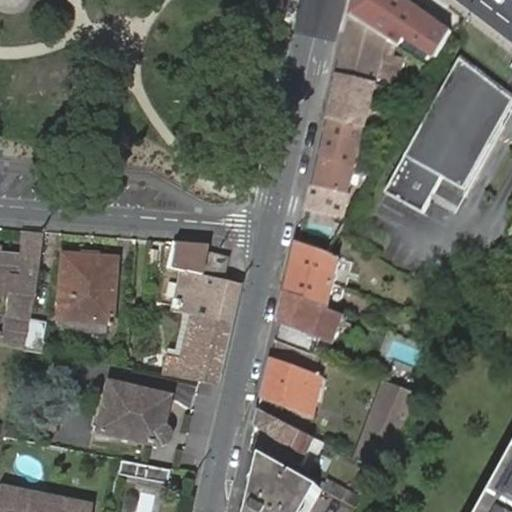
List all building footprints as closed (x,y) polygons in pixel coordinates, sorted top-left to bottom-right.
[(404,41),(424,11),(407,0),(353,0),(350,17),(396,46),(400,49),(404,41)] [(435,62),(452,31),(424,11),(404,41),(435,62)] [(396,46),(350,17),(338,75),(377,85),(380,73),(400,78),(404,62),(393,59),(396,46)] [(511,102),(511,98),(460,59),(385,193),(422,213),(442,177),(463,189),(511,102)] [(420,87),(426,76),(421,73),(415,84),(420,87)] [(338,75),(327,121),(365,130),(366,131),(377,85),(338,75)] [(387,134),(394,137),(398,131),(408,112),(399,107),(389,127),(390,127),(387,134)] [(374,133),(383,135),(388,120),(378,118),(374,133)] [(318,162),(355,171),(365,130),(327,121),(318,162)] [(312,186),(360,198),(361,196),(349,194),(355,171),(318,162),(312,186)] [(328,256),(340,235),(347,221),(360,198),(312,186),(306,212),(299,244),(328,256)] [(23,230),(22,255),(21,265),(37,266),(43,232),(23,230)] [(204,245),(172,243),(167,268),(183,272),(197,275),(204,245)] [(292,269),(335,285),(341,260),(328,256),(299,244),(292,269)] [(0,344),(22,349),(27,319),(27,317),(37,266),(21,265),(22,255),(0,253),(0,294),(9,295),(6,314),(2,335),(0,334),(0,344)] [(206,253),(201,273),(221,278),(226,258),(206,253)] [(60,319),(105,323),(108,323),(114,259),(61,254),(56,318),(60,319)] [(326,309),(329,310),(335,285),(292,269),(287,294),(326,309)] [(190,316),(228,324),(238,285),(230,283),(197,275),(183,272),(181,280),(173,312),(182,314),(190,316)] [(287,294),(279,324),(316,338),(319,329),(322,319),(326,309),(287,294)] [(329,310),(326,309),(322,319),(319,329),(316,338),(333,345),(344,316),(338,313),(335,312),(330,311),(329,310)] [(182,314),(172,356),(179,358),(190,316),(182,314)] [(162,375),(199,382),(214,385),(228,324),(190,316),(179,358),(172,356),(167,355),(162,375)] [(22,349),(22,350),(48,355),(51,343),(41,341),(45,322),(27,319),(22,349)] [(104,335),(105,323),(60,319),(58,331),(104,335)] [(279,348),(276,361),(310,368),(312,356),(279,348)] [(271,359),(262,399),(313,420),(317,402),(320,390),(322,378),(271,359)] [(154,449),(156,443),(157,443),(158,443),(159,443),(160,442),(161,442),(162,441),(163,441),(165,431),(165,430),(164,429),(164,428),(163,428),(162,427),(161,426),(160,426),(159,426),(159,423),(151,421),(153,412),(156,399),(157,394),(105,382),(101,399),(95,427),(94,431),(153,444),(152,448),(154,449)] [(360,462),(379,472),(391,450),(403,430),(421,396),(388,384),(368,438),(360,462)] [(259,411),(255,428),(261,431),(267,435),(260,447),(270,452),(303,468),(311,452),(316,440),(269,416),(259,411)] [(316,440),(311,452),(320,456),(325,444),(316,440)] [(235,490),(249,493),(257,458),(243,455),(235,490)] [(309,511),(313,506),(322,490),(321,489),(264,458),(262,467),(260,474),(260,475),(256,491),(255,493),(253,503),(250,511),(309,511)] [(511,511),(511,461),(508,470),(511,472),(489,511),(511,511)] [(481,511),(489,511),(511,472),(508,470),(505,469),(481,511)] [(322,490),(358,509),(364,499),(330,481),(327,485),(324,483),(321,489),(322,490)] [(0,511),(88,511),(90,506),(28,493),(12,490),(0,486),(0,511)]
